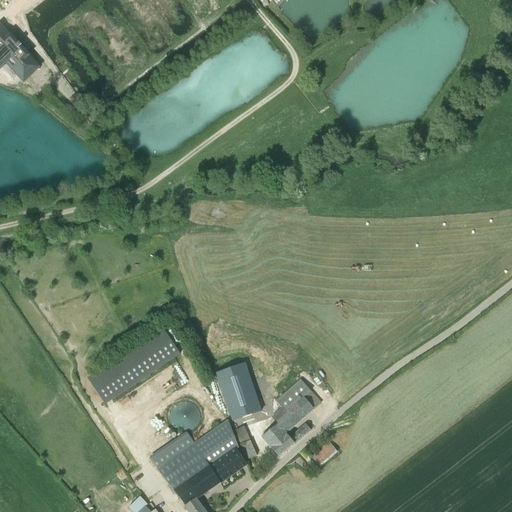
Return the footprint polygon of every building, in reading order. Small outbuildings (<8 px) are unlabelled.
[(180,355),(162,328),(87,378),(105,405),(180,355)] [(221,376),(235,424),(264,413),(249,366),(221,376)] [(321,404),(314,396),(301,380),(276,402),(282,409),(272,418),(278,424),(262,438),(279,458),(311,431),(306,425),(290,439),(285,434),(321,404)] [(189,511),(195,511),(202,507),(196,500),(247,465),(236,450),(239,448),(228,421),(195,444),(187,432),(150,458),(158,469),(189,511)] [(257,456),(253,446),(245,427),(234,432),(242,451),(246,460),(257,456)] [(323,465),(339,449),(330,440),(313,455),(323,465)] [(142,493),(130,504),(136,511),(138,511),(150,502),(142,493)]
